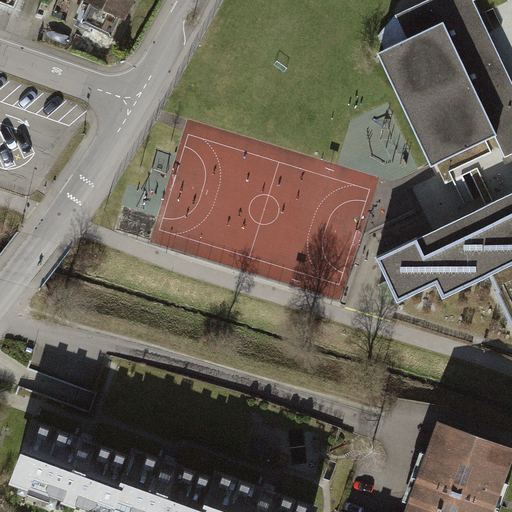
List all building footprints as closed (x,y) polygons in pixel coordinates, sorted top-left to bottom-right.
[(0,0),(0,9),(24,18),(30,0),(0,0)] [(135,0),(54,0),(50,8),(72,19),(81,3),(123,25),(135,0)] [(482,0),(430,0),(432,3),(396,20),(407,42),(375,57),(430,173),(499,140),(509,162),(511,160),(511,82),(475,4),(482,0)] [(511,198),(375,264),(395,306),(436,286),(445,304),(496,280),(511,312),(511,198)] [(71,511),(109,511),(130,457),(33,423),(9,490),(71,511)] [(489,511),(511,449),(443,425),(411,511),(489,511)] [(201,511),(213,479),(132,450),(130,457),(109,511),(201,511)] [(313,511),(314,510),(215,474),(213,479),(201,511),(313,511)]
